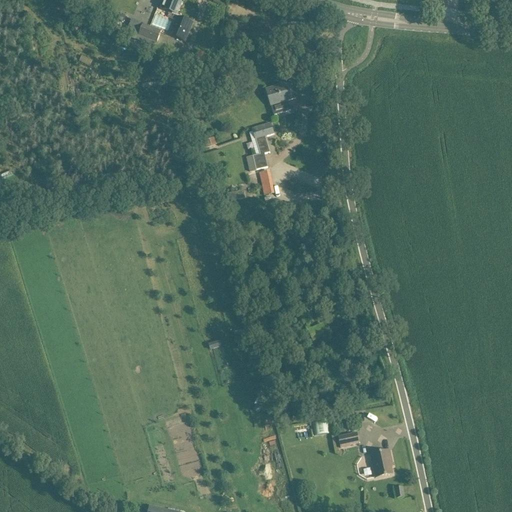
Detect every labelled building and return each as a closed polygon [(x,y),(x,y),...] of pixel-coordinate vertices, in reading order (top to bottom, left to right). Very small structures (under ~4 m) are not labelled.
[(166,0),(163,8),(178,14),(183,0),(166,0)] [(185,42),(188,32),(192,23),(172,15),(168,14),(167,17),(171,19),(176,21),(170,36),(185,42)] [(151,29),(141,25),(137,34),(146,38),(151,29)] [(155,42),(160,33),(151,29),(146,38),(155,42)] [(222,76),(213,87),(218,91),(220,90),(222,92),(228,84),(226,82),(227,81),(222,76)] [(291,83),(266,90),(271,106),(274,116),(291,111),(288,101),(296,99),(291,83)] [(251,173),(256,171),(268,168),(264,155),(270,153),(265,137),(274,135),(271,124),(252,129),(252,132),(249,133),(256,156),(248,158),(251,173)] [(219,145),(235,139),(233,134),(218,139),(219,145)] [(206,148),(216,145),(214,137),(204,141),(206,148)] [(321,179),(328,169),(318,161),(310,171),(321,179)] [(272,171),(261,173),(266,196),(277,194),(272,171)] [(313,330),(317,337),(327,333),(323,325),(313,330)] [(313,422),(315,435),(331,434),(330,420),(313,422)] [(341,449),(350,447),(350,446),(359,444),(357,434),(338,438),(341,449)] [(375,479),(393,475),(391,467),(393,467),(390,451),(372,455),(374,465),(373,465),(375,479)] [(397,499),(404,498),(403,488),(395,489),(397,499)]
